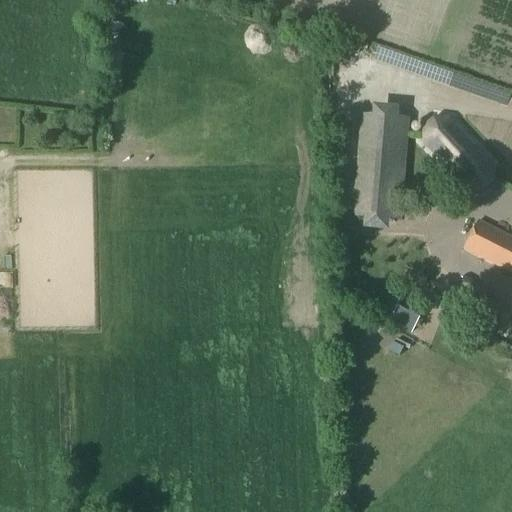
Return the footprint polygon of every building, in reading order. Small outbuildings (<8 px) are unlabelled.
[(422,126),(421,144),(466,192),(484,192),(494,183),(496,165),(451,116),(433,117),(422,126)] [(360,118),(352,215),(400,219),(408,121),(360,118)] [(123,197),(124,183),(108,182),(107,196),(123,197)] [(469,218),(456,246),(463,249),(463,251),(511,275),(511,273),(511,237),(478,220),(469,218)] [(372,299),(369,283),(355,285),(358,301),(372,299)]
